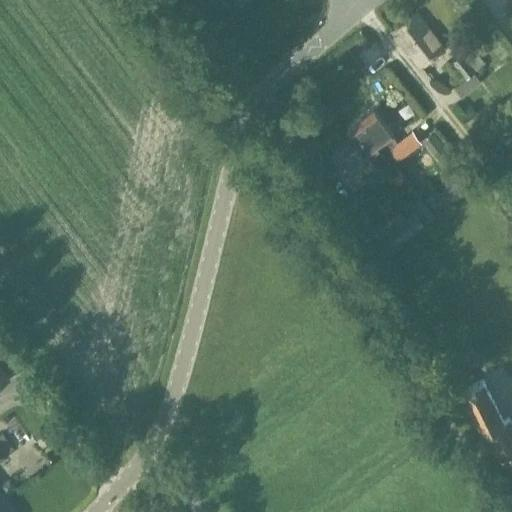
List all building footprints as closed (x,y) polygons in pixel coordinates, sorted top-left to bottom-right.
[(421,67),(445,49),(417,13),(393,32),(421,67)] [(486,63),(472,46),(450,63),(460,76),(456,79),(459,84),(454,87),(462,97),(482,82),(474,72),(486,63)] [(436,74),(428,78),(438,98),(446,93),(436,74)] [(368,156),(369,156),(374,151),(386,142),(399,158),(420,142),(413,132),(398,143),(393,137),(394,136),(378,109),(347,129),(356,139),(368,156)] [(425,141),(435,155),(446,148),(435,133),(425,141)] [(368,156),(356,139),(346,147),(345,147),(332,157),(344,172),(341,174),(348,183),(350,181),(353,185),(366,175),(369,179),(380,171),(369,156),(368,156)] [(455,181),(438,194),(448,207),(465,193),(455,181)] [(366,232),(365,233),(382,256),(425,224),(415,211),(405,218),(389,230),(383,223),(382,221),(366,232)] [(0,386),(11,379),(0,363),(0,386)] [(505,420),(485,381),(462,392),(483,433),(511,477),(511,422),(509,418),(505,420)] [(3,433),(0,435),(0,511),(20,511),(0,483),(0,463),(9,457),(6,453),(13,448),(3,433)]
